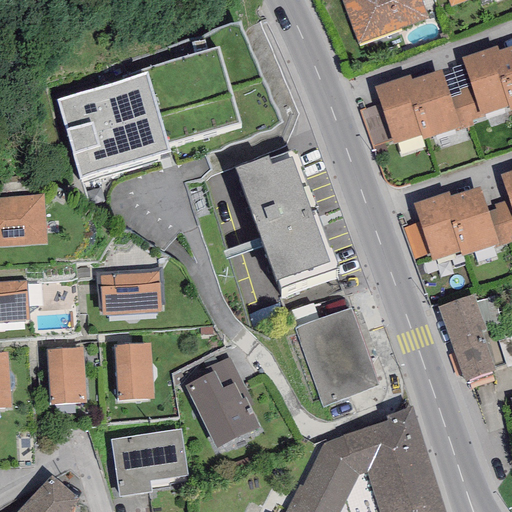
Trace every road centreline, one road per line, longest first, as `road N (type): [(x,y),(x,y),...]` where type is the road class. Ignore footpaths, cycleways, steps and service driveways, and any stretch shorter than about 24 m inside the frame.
road 1 (tertiary): [(477,511),(280,0)]
road 2 (unknown): [(315,79),(511,29)]
road 3 (unknown): [(367,212),(511,171)]
